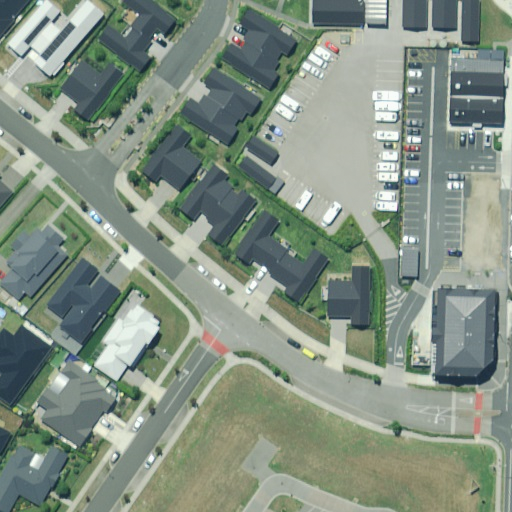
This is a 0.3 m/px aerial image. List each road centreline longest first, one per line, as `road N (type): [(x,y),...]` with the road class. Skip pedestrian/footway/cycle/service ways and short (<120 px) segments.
road 1 (residential): [(511,415),(425,410),(363,394),(309,371),(232,320)]
road 2 (residential): [(232,320),(98,511)]
road 3 (residential): [(220,0),(214,20),(90,186)]
road 4 (residential): [(232,320),(90,186)]
road 5 (residential): [(359,511),(287,480),(267,488),(252,511)]
